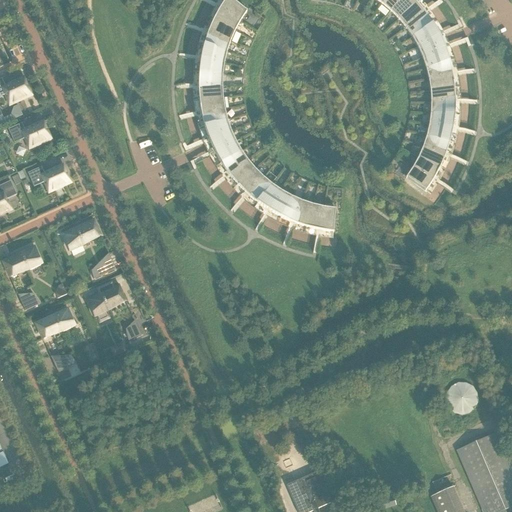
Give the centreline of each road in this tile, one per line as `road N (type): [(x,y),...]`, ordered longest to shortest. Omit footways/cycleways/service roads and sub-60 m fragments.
road 1 (residential): [(201,151),(230,193),(262,219),(332,243)]
road 2 (residential): [(435,195),(465,116),(452,38)]
road 3 (residential): [(213,0),(189,62),(189,108),(201,151)]
road 4 (residential): [(104,194),(41,52)]
road 5 (residential): [(104,194),(161,322)]
